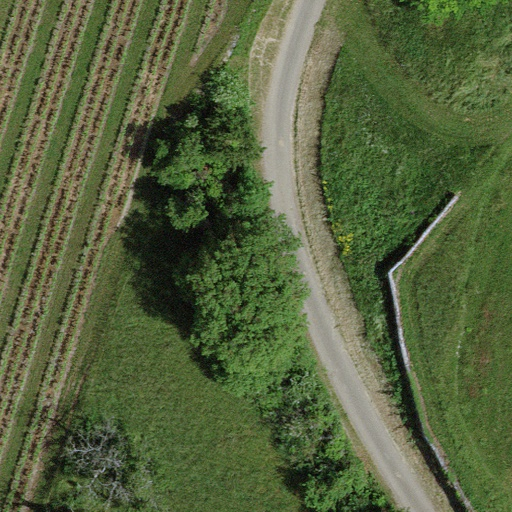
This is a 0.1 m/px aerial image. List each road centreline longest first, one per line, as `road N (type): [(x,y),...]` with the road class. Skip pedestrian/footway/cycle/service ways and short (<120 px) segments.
road 1 (track): [(311,0),(283,94),(282,186),(325,332),(421,511)]
road 2 (track): [(510,511),(453,416),(436,374),(436,342),(511,128)]
